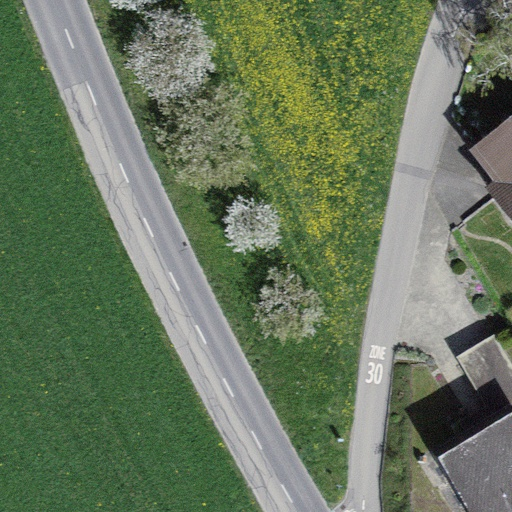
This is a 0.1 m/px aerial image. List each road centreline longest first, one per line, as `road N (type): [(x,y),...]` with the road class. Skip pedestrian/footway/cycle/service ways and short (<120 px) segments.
road 1 (unclassified): [(299,511),(52,0)]
road 2 (residential): [(472,0),(422,166),(381,363),(369,511)]
